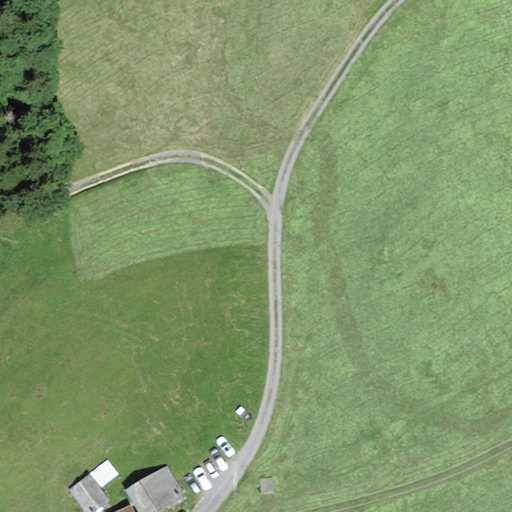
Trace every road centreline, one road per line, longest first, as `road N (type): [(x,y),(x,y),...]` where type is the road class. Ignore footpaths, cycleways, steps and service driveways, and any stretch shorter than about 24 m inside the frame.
road 1 (track): [(274,210),(271,390),(254,445),(208,511)]
road 2 (track): [(244,178),(205,158),(168,156),(0,217)]
road 3 (track): [(399,0),(362,39),(301,134),(274,210)]
road 4 (track): [(322,511),(511,445)]
